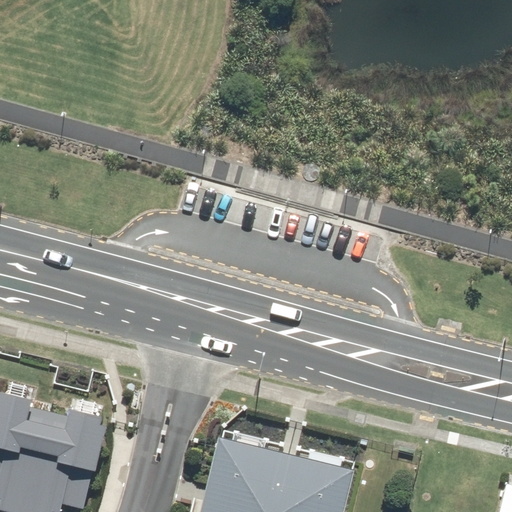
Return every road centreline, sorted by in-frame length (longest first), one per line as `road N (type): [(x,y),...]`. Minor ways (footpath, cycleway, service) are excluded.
road 1 (secondary): [(202,306),(511,393)]
road 2 (residential): [(202,306),(145,511)]
road 3 (secondary): [(0,248),(202,306)]
